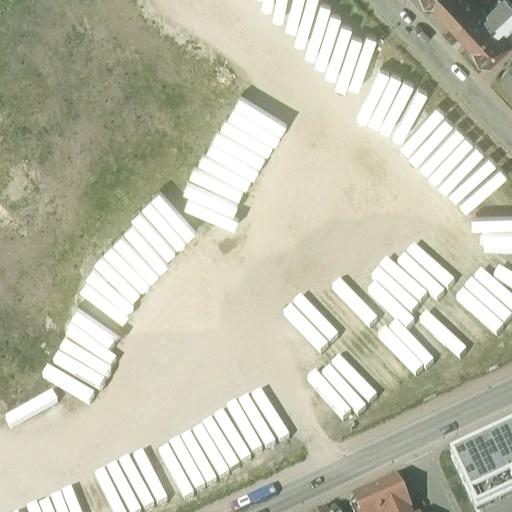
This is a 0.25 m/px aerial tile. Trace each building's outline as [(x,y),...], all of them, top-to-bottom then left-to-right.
[(441,0),(436,5),(454,25),(476,4),(473,0),(441,0)] [(504,0),(499,0),(490,9),(494,13),(489,17),(495,23),(511,7),(504,0)] [(476,4),(454,25),(472,44),(495,23),(489,17),(476,4)] [(511,8),(511,7),(495,23),(498,27),(502,23),(506,28),(511,22),(511,8)] [(495,23),(472,44),(490,63),(511,43),(511,41),(498,27),(495,23)] [(511,64),(501,75),(510,84),(511,83),(511,64)] [(511,511),(511,433),(451,462),(474,511),(511,511)] [(408,511),(397,487),(355,506),(357,511),(408,511)]
